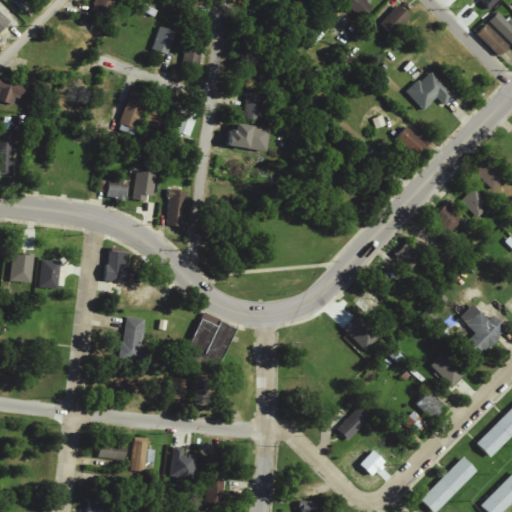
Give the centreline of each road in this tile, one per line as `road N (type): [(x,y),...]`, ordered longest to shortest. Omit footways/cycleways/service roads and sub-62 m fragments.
road 1 (tertiary): [(0,204),(80,215),(128,233),(213,303),(266,314),(290,310),(336,282),(511,95)]
road 2 (residential): [(0,404),(228,429),(266,426),(300,442),(356,498),(387,496)]
road 3 (residential): [(61,511),(100,221)]
road 4 (residential): [(188,285),(223,0)]
road 5 (residential): [(259,511),(266,314)]
road 6 (residential): [(387,496),(511,370)]
